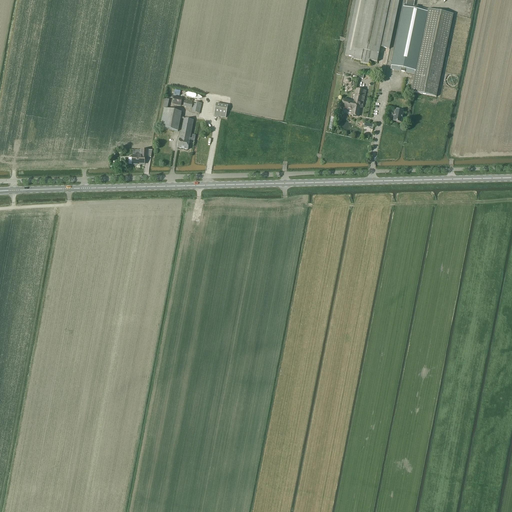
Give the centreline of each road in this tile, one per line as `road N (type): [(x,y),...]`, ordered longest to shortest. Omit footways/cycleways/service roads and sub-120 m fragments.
road 1 (unclassified): [(285,175),(0,182)]
road 2 (secondary): [(1,191),(285,183)]
road 3 (secondary): [(285,183),(511,177)]
